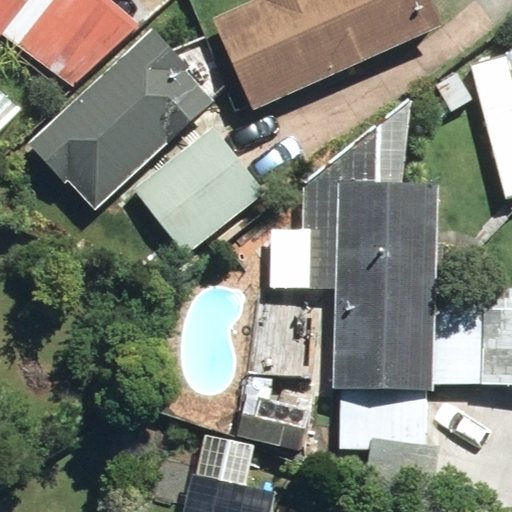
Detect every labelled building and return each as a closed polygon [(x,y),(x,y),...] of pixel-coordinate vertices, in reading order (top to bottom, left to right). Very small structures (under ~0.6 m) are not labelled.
[(133,31),(96,0),(0,0),(0,38),(1,37),(67,92),(133,31)] [(212,22),(253,113),(440,29),(427,0),(259,0),(260,1),(212,22)] [(66,183),(92,211),(209,103),(181,73),(186,69),(151,31),(24,148),(62,188),(66,183)] [(0,130),(19,112),(0,92),(0,130)] [(333,453),(425,453),(426,394),(433,394),(434,385),(482,386),(484,306),(436,306),(438,189),(403,187),(408,102),(303,185),(302,231),(335,231),(337,292),(333,453)] [(133,192),(185,258),(265,196),(212,129),(133,192)] [(243,412),(269,414),(271,381),(245,378),(243,412)]
